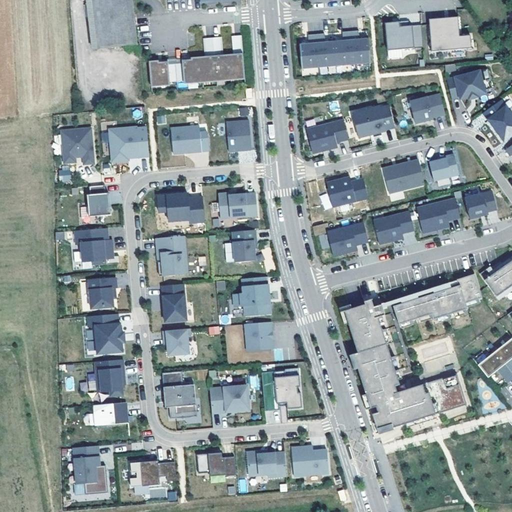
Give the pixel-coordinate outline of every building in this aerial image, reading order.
[(132,0),(86,0),(88,6),(92,49),(137,44),(132,0)] [(429,24),(431,52),(471,48),(470,35),(459,36),(458,17),(443,18),(443,23),(429,24)] [(408,21),(385,23),(387,50),(423,47),(421,25),(409,26),(408,21)] [(300,44),(301,69),(319,67),(371,63),(369,38),(359,39),(359,31),(342,32),(343,41),(325,42),(324,33),(308,35),(309,44),(300,44)] [(241,35),(232,36),(233,54),(243,53),(241,35)] [(203,38),(205,56),(223,55),(222,37),(203,38)] [(182,60),(182,63),(184,81),(245,76),(243,53),(233,54),(223,55),(205,56),(191,57),(191,59),(182,60)] [(159,60),(149,61),(151,83),(170,82),(168,64),(168,61),(159,62),(159,60)] [(182,63),(168,64),(170,82),(184,81),(182,63)] [(487,69),(446,80),(451,99),(459,97),(460,99),(467,97),(468,100),(478,97),(477,95),(485,93),(484,91),(492,89),(487,69)] [(445,114),(440,94),(410,101),(416,123),(433,119),(432,118),(445,114)] [(511,134),(511,114),(501,99),(483,113),(493,127),(495,126),(499,132),(498,133),(504,141),(511,134)] [(375,108),(353,114),(359,137),(373,134),(372,133),(395,127),(389,106),(376,109),(375,108)] [(247,107),(240,108),(240,115),(248,115),(247,107)] [(165,115),(156,116),(156,125),(166,124),(165,115)] [(249,120),(226,122),(229,152),(251,150),(249,120)] [(343,120),(307,129),(313,153),(327,150),(326,147),(337,145),(336,142),(348,139),(343,120)] [(137,125),(109,127),(111,159),(128,158),(128,156),(128,150),(139,149),(139,155),(149,154),(147,125),(137,126),(137,125)] [(201,152),(199,126),(171,128),(173,154),(185,153),(185,151),(193,150),(193,152),(201,152)] [(89,128),(59,131),(62,163),(74,162),(73,158),(81,157),(82,165),(92,164),(89,128)] [(439,165),(430,167),(435,185),(460,179),(455,159),(448,160),(447,163),(439,165)] [(418,160),(405,163),(406,168),(419,165),(418,160)] [(405,163),(383,169),(389,193),(424,184),(419,165),(406,168),(405,163)] [(326,183),(332,207),(368,198),(363,179),(351,182),(350,177),(326,183)] [(103,185),(87,187),(88,195),(85,195),(87,217),(108,215),(107,193),(103,193),(103,185)] [(390,194),(391,201),(404,198),(402,191),(390,194)] [(492,191),(464,198),(470,218),(481,216),(480,213),(488,211),(497,209),(492,191)] [(235,195),(228,196),(226,194),(218,194),(220,219),(258,215),(256,193),(235,195)] [(320,195),(324,210),(332,208),(328,193),(320,195)] [(190,223),(205,222),(203,197),(188,198),(188,199),(181,200),(180,195),(157,197),(159,213),(168,212),(169,222),(190,220),(190,223)] [(417,210),(423,233),(437,229),(436,226),(449,223),(448,221),(460,217),(455,199),(431,205),(431,206),(417,210)] [(371,221),(377,245),(391,241),(390,238),(403,235),(402,232),(414,229),(409,210),(385,217),(385,218),(371,221)] [(327,233),(333,256),(347,252),(346,250),(357,247),(356,245),(368,242),(363,223),(340,229),(340,230),(327,233)] [(108,228),(74,231),(76,244),(81,244),(81,251),(82,262),(92,261),(93,265),(106,264),(106,259),(112,258),(111,251),(113,251),(112,240),(109,240),(108,228)] [(255,230),(233,232),(235,262),(255,261),(254,249),(253,241),(256,240),(255,230)] [(55,233),(56,240),(65,240),(64,232),(55,233)] [(184,236),(156,238),(157,254),(161,253),(162,262),(158,262),(159,276),(184,273),(182,255),(186,255),(184,236)] [(81,251),(74,252),(75,263),(82,262),(81,251)] [(487,270),(480,275),(484,281),(511,261),(511,257),(493,271),(489,273),(487,270)] [(511,261),(484,281),(496,298),(511,286),(511,261)] [(401,304),(393,307),(399,325),(400,325),(410,322),(411,326),(413,325),(412,321),(420,319),(429,316),(431,320),(432,319),(433,321),(440,319),(449,316),(450,320),(453,319),(451,315),(454,314),(464,312),(465,315),(467,314),(466,311),(468,310),(467,308),(466,304),(476,301),(477,305),(480,304),(479,300),(482,299),(475,275),(457,280),(459,286),(413,300),(413,298),(406,300),(407,302),(401,304)] [(268,277),(242,279),(243,293),(233,294),(234,307),(244,306),(245,316),(271,314),(270,303),(269,303),(268,292),(269,292),(268,277)] [(116,278),(89,281),(91,309),(114,307),(113,298),(112,288),(115,288),(117,288),(116,278)] [(457,280),(381,304),(382,308),(401,302),(401,304),(407,302),(406,300),(413,298),(413,300),(459,286),(457,280)] [(217,282),(217,289),(225,289),(224,281),(217,282)] [(183,284),(162,286),(164,304),(166,304),(167,310),(165,311),(166,322),(187,320),(183,284)] [(511,286),(496,298),(499,301),(511,291),(511,286)] [(365,304),(344,310),(357,352),(353,354),(370,408),(376,407),(377,412),(386,409),(391,424),(392,428),(431,416),(467,405),(457,374),(397,393),(395,386),(383,347),(387,346),(383,332),(387,331),(386,328),(382,330),(379,318),(383,317),(382,316),(385,315),(382,308),(381,304),(379,296),(364,301),(365,304)] [(118,314),(88,316),(89,327),(95,326),(97,354),(122,352),(122,342),(121,333),(120,324),(119,324),(118,314)] [(244,324),(247,351),(274,349),(273,339),(270,340),(269,331),(272,331),(271,322),(244,324)] [(219,326),(209,327),(210,334),(219,333),(219,326)] [(190,328),(163,331),(164,339),(167,339),(168,344),(169,355),(189,353),(187,336),(191,336),(190,328)] [(511,337),(478,364),(488,377),(497,370),(511,358),(511,337)] [(387,346),(383,347),(395,386),(399,385),(396,373),(395,371),(392,359),(391,357),(387,346)] [(511,358),(497,370),(508,383),(511,379),(511,358)] [(123,359),(95,362),(98,392),(110,391),(110,396),(123,395),(122,384),(125,384),(123,359)] [(285,371),(261,373),(265,411),(279,409),(279,403),(287,403),(287,409),(302,408),(300,393),(295,394),(294,387),(300,386),(299,376),(285,377),(285,371)] [(181,372),(166,373),(170,407),(171,420),(184,418),(184,417),(194,416),(191,385),(191,382),(182,383),(181,372)] [(73,378),(65,378),(65,390),(73,390),(73,378)] [(80,391),(88,391),(87,382),(79,382),(80,391)] [(194,416),(184,417),(184,418),(198,417),(195,385),(191,385),(194,416)] [(247,386),(210,389),(212,413),(227,412),(226,410),(238,409),(238,411),(249,410),(247,386)] [(122,403),(93,405),(95,426),(129,423),(127,409),(122,410),(122,403)] [(377,412),(372,414),(376,429),(391,424),(386,409),(377,412)] [(99,465),(98,445),(70,447),(74,496),(107,493),(105,465),(99,465)] [(307,446),(292,448),(294,476),(329,473),(327,450),(313,451),(313,448),(307,448),(307,446)] [(261,451),(247,452),(249,476),(267,474),(268,477),(286,476),(284,452),(267,454),(261,454),(261,451)] [(226,476),(236,475),(235,456),(222,458),(222,453),(197,455),(198,474),(210,473),(225,471),(226,475),(226,476)] [(168,481),(176,480),(175,462),(158,463),(158,461),(140,462),(140,461),(129,462),(131,487),(160,484),(159,477),(167,476),(168,481)] [(343,490),(338,492),(341,501),(346,499),(343,490)]
